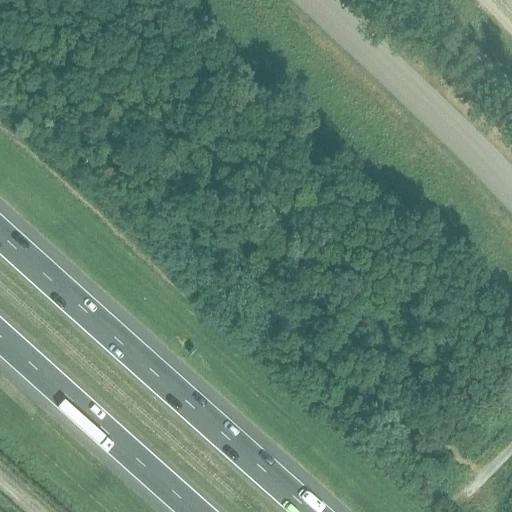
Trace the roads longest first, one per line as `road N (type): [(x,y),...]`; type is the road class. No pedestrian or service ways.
road 1 (motorway): [(310,511),(0,229)]
road 2 (unclassified): [(511,200),(309,0)]
road 3 (motorway): [(0,337),(194,511)]
road 4 (unclassified): [(511,97),(410,0)]
